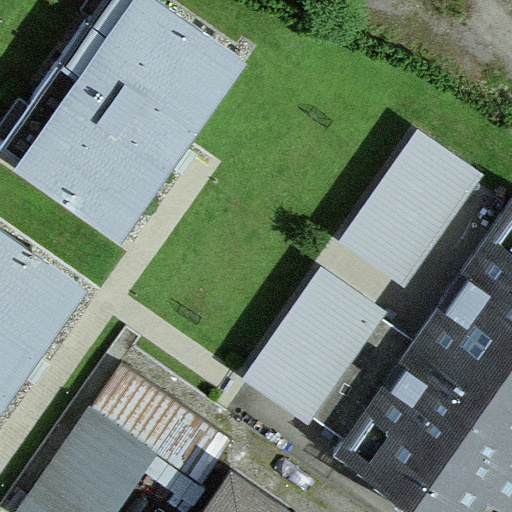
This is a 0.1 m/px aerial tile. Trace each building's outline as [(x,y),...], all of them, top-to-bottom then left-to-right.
[(96,0),(0,136),(0,147),(114,228),(234,58),(151,0),(96,0)] [(475,173),(418,133),(342,241),(399,281),(475,173)] [(498,511),(511,493),(511,207),(416,344),(375,315),(378,311),(321,270),(245,378),(302,419),(305,414),(346,443),(343,447),(435,511),(498,511)] [(0,391),(74,286),(0,233),(0,391)] [(117,364),(87,408),(154,454),(197,484),(228,439),(117,364)] [(114,511),(154,454),(87,408),(14,511),(114,511)] [(279,511),(228,477),(203,511),(279,511)]
